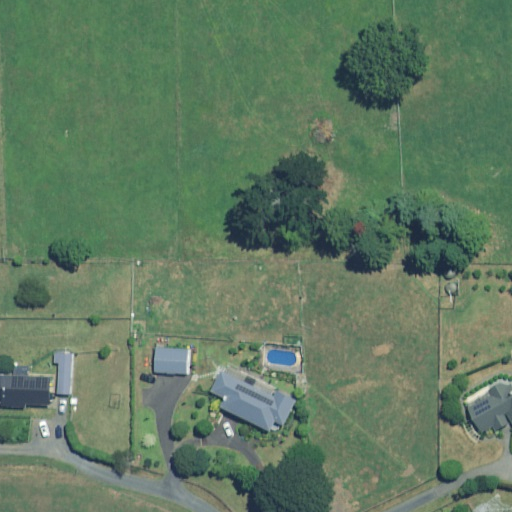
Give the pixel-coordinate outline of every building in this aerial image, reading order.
[(190,351),(158,349),(157,373),(189,375),(190,351)] [(74,354),(62,354),(60,395),(73,395),(74,354)] [(276,396),(225,370),(214,392),(229,399),(225,408),(273,432),(278,422),(287,427),(299,401),(279,391),(276,396)] [(53,377),(6,375),(5,408),(24,409),(24,405),(52,406),(53,377)] [(511,381),(492,392),(494,395),(470,408),(483,434),(496,428),(498,432),(511,424),(511,381)] [(64,407),(55,406),(53,440),(61,440),(64,407)]
